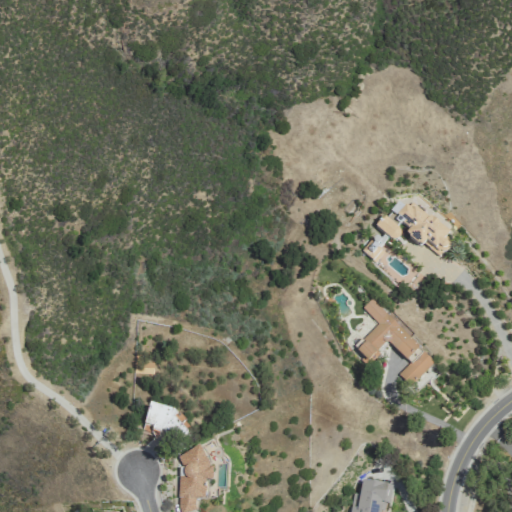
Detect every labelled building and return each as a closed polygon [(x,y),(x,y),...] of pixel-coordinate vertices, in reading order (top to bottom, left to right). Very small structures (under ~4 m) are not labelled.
[(374,226),(393,240),(401,235),(397,227),(400,223),(401,225),(411,240),(420,246),(425,243),(429,249),(438,256),(448,249),(449,247),(444,239),(449,232),(422,211),(420,208),(411,202),(403,207),(397,203),(388,215),(377,221),(374,226)] [(374,262),(385,248),(372,238),(361,251),(374,262)] [(433,364),(371,300),(362,309),(378,326),(353,350),(368,366),(380,354),(376,351),(386,342),(408,364),(397,375),(410,387),(433,364)] [(188,418),(148,406),(141,430),(181,442),(188,418)] [(178,478),(178,511),(194,511),(195,499),(205,499),(205,482),(212,482),(212,468),(203,468),(203,452),(182,452),(182,478),(178,478)] [(390,485),(356,480),(351,511),(379,511),(380,510),(386,511),(390,485)]
